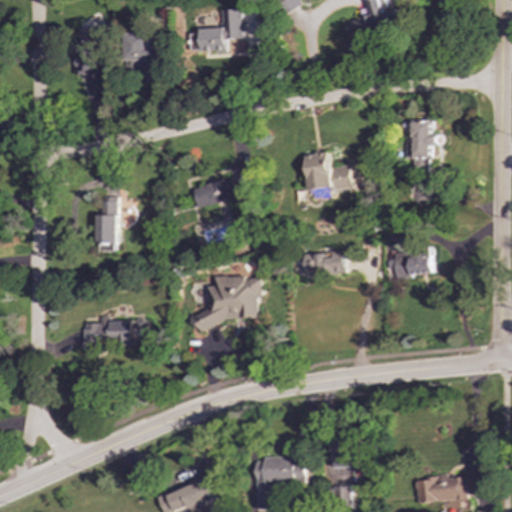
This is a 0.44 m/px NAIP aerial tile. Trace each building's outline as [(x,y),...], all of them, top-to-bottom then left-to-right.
[(404,23),(398,7),(390,10),(386,0),(369,0),(371,6),(361,10),(364,18),(347,23),(353,40),(404,23)] [(226,28),(202,29),(203,34),(192,34),(193,52),(229,50),(229,39),(246,39),(244,9),(225,10),(226,28)] [(163,83),(162,46),(151,47),(151,32),(130,33),(130,73),(143,72),(143,84),(163,83)] [(91,94),(105,94),(104,40),(78,40),(79,74),(90,74),(91,94)] [(434,121),(412,120),(412,135),(408,135),(408,158),(434,159),(434,145),(439,145),(439,136),(434,136),(434,121)] [(306,156),(311,192),(353,186),(350,165),(332,168),(330,152),(306,156)] [(200,207),(259,193),(254,173),(195,187),(200,207)] [(120,200),(100,200),(101,252),(121,251),(120,200)] [(435,275),(434,249),(406,251),(407,253),(396,254),(396,260),(390,260),(390,270),(397,269),(397,277),(435,275)] [(349,272),(346,250),(317,254),(318,263),(307,264),(309,277),(349,272)] [(260,317),(259,297),(263,295),(262,278),(249,279),(247,275),(216,276),(216,285),(209,288),(210,310),(192,317),(197,330),(208,329),(230,319),(260,317)] [(149,336),(149,320),(102,319),(102,323),(85,323),(85,343),(135,344),(135,336),(149,336)] [(257,458),(258,508),(277,508),(277,484),(308,484),(308,460),(299,460),(299,458),(257,458)] [(419,503),(469,500),(468,490),(483,489),(482,471),(465,472),(465,476),(418,479),(419,503)] [(209,511),(206,503),(222,498),(214,476),(158,495),(164,511),(171,511),(189,506),(190,511),(209,511)]
